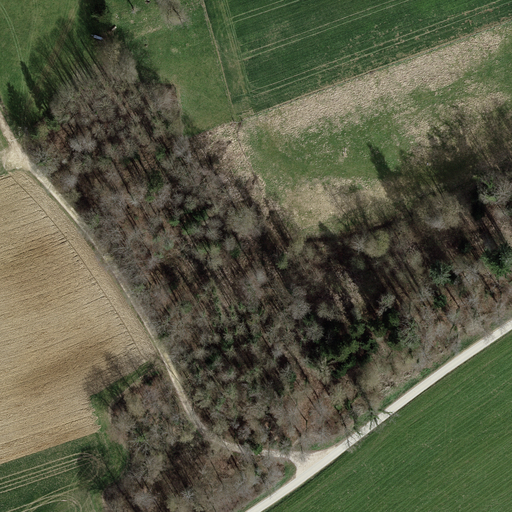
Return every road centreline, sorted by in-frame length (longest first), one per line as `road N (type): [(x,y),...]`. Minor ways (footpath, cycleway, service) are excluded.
road 1 (track): [(0,111),(20,156),(131,292),(200,427),(239,448),(319,463)]
road 2 (track): [(511,324),(251,511)]
